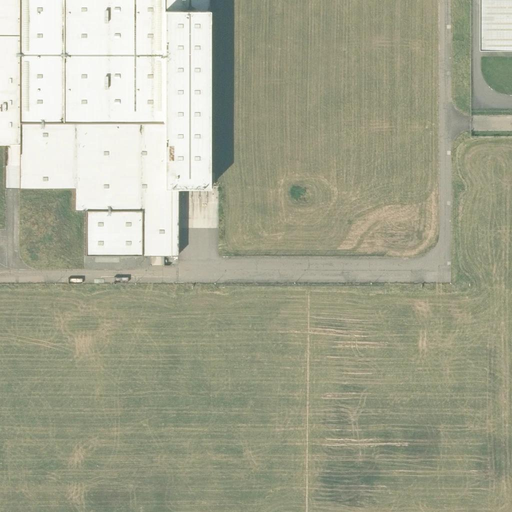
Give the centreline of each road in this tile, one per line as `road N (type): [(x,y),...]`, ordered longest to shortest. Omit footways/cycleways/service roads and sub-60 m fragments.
road 1 (unknown): [(511,103),(474,92),(472,0)]
road 2 (unknown): [(446,0),(446,125)]
